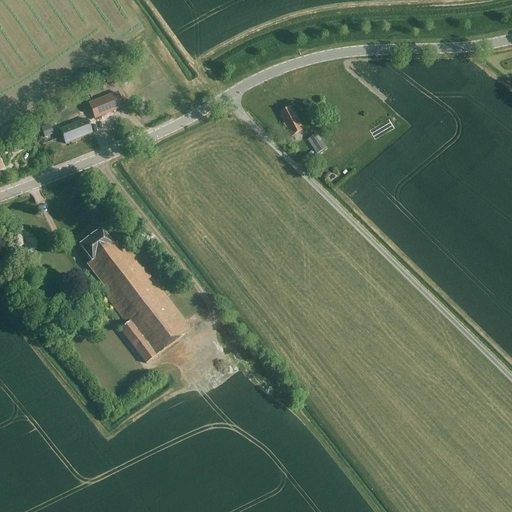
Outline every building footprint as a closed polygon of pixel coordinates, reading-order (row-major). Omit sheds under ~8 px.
[(129,74),(121,78),(124,84),(132,81),(129,74)] [(117,92),(88,104),(94,120),(124,108),(117,92)] [(292,137),(304,130),(295,114),(293,115),(290,109),(282,113),(284,116),(282,117),(292,137)] [(65,144),(92,133),(86,119),(59,130),(65,144)] [(46,138),(55,135),(52,124),(42,127),(46,138)] [(327,148),(317,134),(307,140),(317,155),(327,148)] [(146,364),(190,331),(184,323),(185,323),(127,246),(124,248),(117,242),(113,246),(101,230),(79,246),(91,262),(87,265),(104,287),(100,290),(126,324),(120,329),(146,364)] [(151,251),(143,256),(147,261),(155,256),(151,251)]
